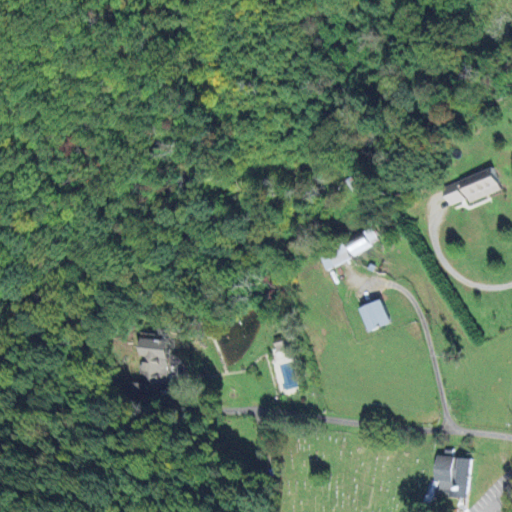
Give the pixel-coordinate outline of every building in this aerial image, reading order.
[(467,199),(468,203),(500,191),(491,168),(441,187),(449,206),(467,199)] [(354,259),(353,256),(372,246),(370,243),(377,239),(372,228),(345,240),(346,243),(320,255),(327,271),(354,259)] [(389,325),(382,300),(359,307),(366,332),(389,325)] [(166,383),(168,339),(139,338),(138,355),(142,355),(141,383),(166,383)] [(275,352),(288,348),(286,340),(273,343),(275,352)] [(438,454),(436,479),(440,480),(439,488),(454,489),(453,496),(469,497),(473,458),(438,454)]
